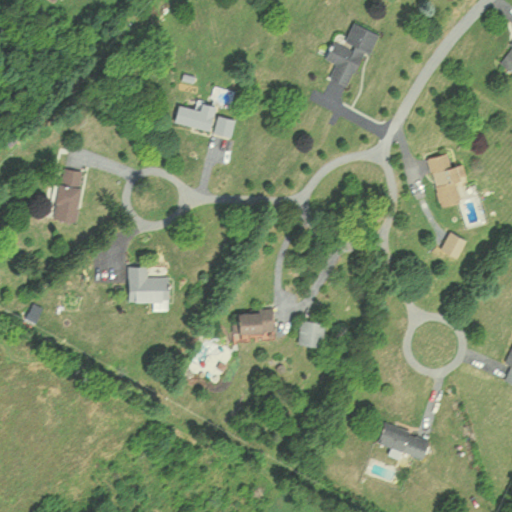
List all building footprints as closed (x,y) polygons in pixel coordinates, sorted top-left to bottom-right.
[(335,61),(328,77),(347,85),(361,49),(370,52),(378,31),(352,21),(343,42),(333,38),(325,58),(335,61)] [(511,42),(498,63),(511,72),(511,42)] [(213,112),(177,103),(173,121),(209,130),(213,112)] [(213,131),(230,137),(236,119),(219,113),(213,131)] [(454,179),(464,176),(460,161),(449,163),(446,150),(426,155),(439,205),(459,200),(454,179)] [(83,169),(61,166),(54,218),(77,221),(83,169)] [(126,263),(126,299),(166,299),(166,273),(147,273),(147,263),(126,263)] [(234,308),(234,330),(274,329),(273,308),(234,308)] [(323,343),(323,318),(299,318),(299,343),(323,343)] [(511,381),(511,341),(505,359),(511,361),(503,378),(511,381)] [(421,456),(428,435),(381,421),(375,440),(390,444),(389,447),(421,456)]
